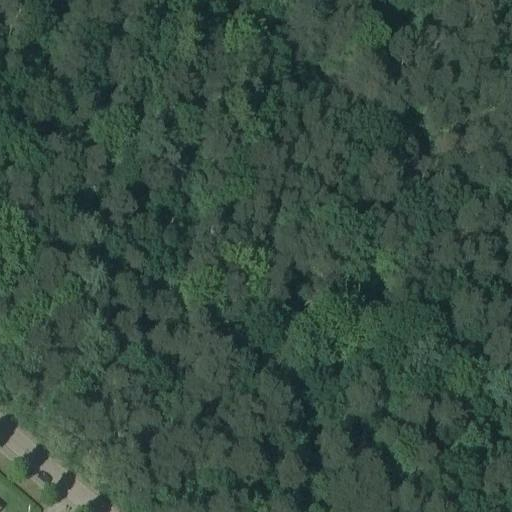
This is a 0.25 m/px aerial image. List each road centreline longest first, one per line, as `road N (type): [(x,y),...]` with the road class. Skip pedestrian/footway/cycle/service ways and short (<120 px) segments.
road 1 (track): [(511,246),(264,31),(211,0)]
road 2 (residential): [(100,511),(0,430)]
